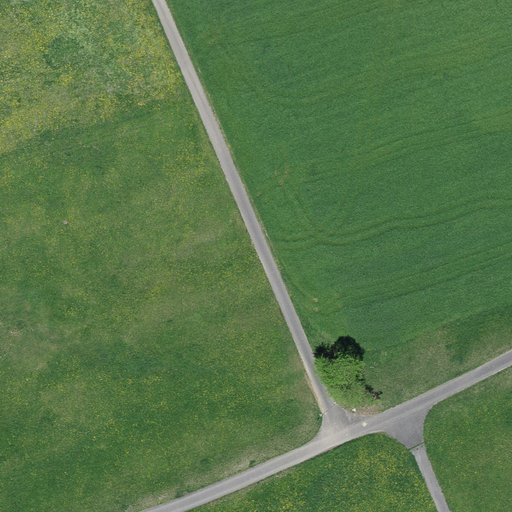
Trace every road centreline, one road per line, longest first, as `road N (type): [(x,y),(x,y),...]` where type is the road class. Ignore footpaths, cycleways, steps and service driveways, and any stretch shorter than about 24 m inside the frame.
road 1 (track): [(159,0),(338,435)]
road 2 (residential): [(158,511),(511,355)]
